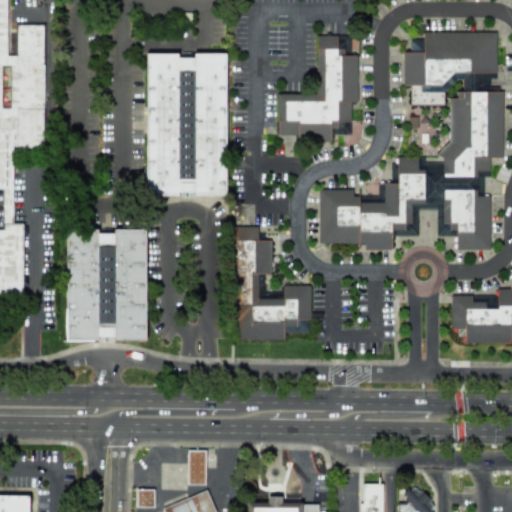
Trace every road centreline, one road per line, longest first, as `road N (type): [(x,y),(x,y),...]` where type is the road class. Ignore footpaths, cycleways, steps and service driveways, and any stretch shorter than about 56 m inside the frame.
road 1 (residential): [(511,203),(509,15),(398,15),(382,43),(379,145),(356,166),(320,170),(298,205),(299,241),(313,264),(405,271)]
road 2 (residential): [(511,375),(210,371),(108,358),(0,369)]
road 3 (primary): [(0,424),(511,432)]
road 4 (primary): [(511,402),(0,395)]
road 5 (residential): [(346,456),(511,458)]
road 6 (primary): [(251,402),(236,412),(128,412),(107,425)]
